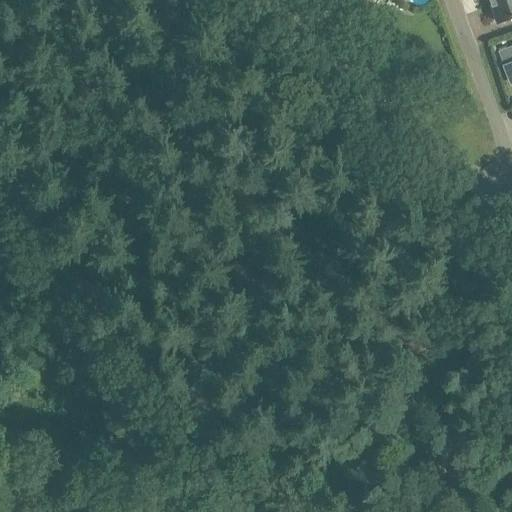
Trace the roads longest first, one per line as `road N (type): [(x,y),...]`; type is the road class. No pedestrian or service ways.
road 1 (track): [(0,181),(236,511)]
road 2 (unclassified): [(502,205),(274,0)]
road 3 (unclassified): [(502,205),(505,146),(449,0)]
road 4 (track): [(121,511),(0,488)]
